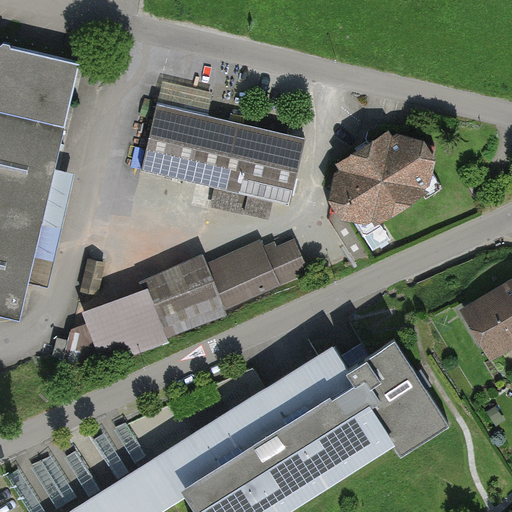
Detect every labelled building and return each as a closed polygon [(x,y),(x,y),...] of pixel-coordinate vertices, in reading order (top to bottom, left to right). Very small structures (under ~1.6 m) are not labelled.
[(0,0),(0,314),(21,319),(81,63),(0,43),(0,0)] [(307,142),(153,105),(138,171),(292,208),(307,142)] [(391,141),(387,134),(341,162),(346,169),(339,173),(330,210),(367,219),(374,215),(377,221),(423,192),(420,186),(426,182),(435,145),(398,136),(391,141)] [(91,313),(110,358),(311,274),(297,241),(266,254),(262,244),(209,265),(205,256),(138,284),(142,292),(91,313)] [(511,282),(472,306),(482,322),(476,326),(492,354),(511,342),(511,282)] [(335,346),(67,511),(285,511),(282,506),(392,437),(402,454),(449,424),(395,339),(370,355),(362,343),(342,355),(335,346)]
